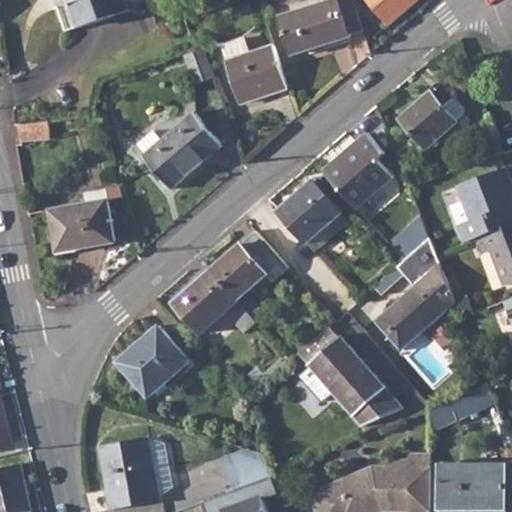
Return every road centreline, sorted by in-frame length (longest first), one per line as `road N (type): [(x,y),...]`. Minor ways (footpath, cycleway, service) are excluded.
road 1 (residential): [(241,195),(474,0)]
road 2 (residential): [(33,362),(59,354),(241,195)]
road 3 (residential): [(0,199),(33,362)]
road 4 (residential): [(241,195),(347,311)]
road 5 (residential): [(33,362),(68,511)]
